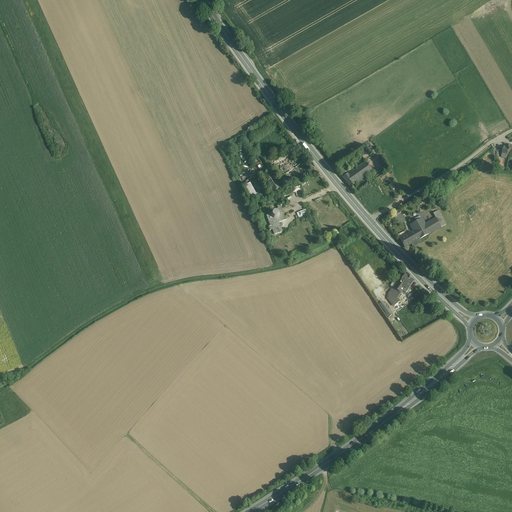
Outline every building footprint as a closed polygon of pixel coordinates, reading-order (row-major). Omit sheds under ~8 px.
[(260,157),(254,161),(260,170),(266,166),(260,157)] [(366,162),(348,175),(355,184),(373,172),(366,162)] [(269,171),(262,176),(273,193),(280,188),(269,171)] [(258,199),(250,183),(242,187),(251,203),(258,199)] [(297,187),(283,194),(285,198),(299,192),(297,187)] [(286,220),(282,210),(278,211),(280,214),(279,216),(278,218),(276,219),(274,219),(272,218),(271,216),(270,214),(266,216),(270,226),(279,223),(286,220)] [(279,216),(280,214),(278,211),(277,211),(275,210),(273,211),(271,212),(270,214),(271,216),(272,218),(274,219),(276,219),(278,218),(279,216)] [(268,227),(270,226),(266,216),(270,214),(269,211),(265,213),(262,217),(266,227),(268,227)] [(443,220),(438,211),(433,214),(435,218),(438,223),(443,220)] [(438,223),(435,218),(425,224),(428,229),(438,223)] [(414,223),(410,226),(413,231),(418,240),(430,234),(428,229),(425,224),(422,219),(414,223)] [(438,223),(428,229),(430,234),(446,225),(443,220),(438,223)] [(280,226),(279,223),(270,226),(268,227),(269,231),(272,230),(274,235),(283,232),(283,230),(289,228),(288,223),(280,226)] [(413,231),(400,239),(405,248),(411,244),(413,247),(420,243),(418,240),(413,231)] [(414,281),(405,275),(400,282),(405,286),(402,291),(405,293),(409,289),(409,288),(414,281)] [(405,286),(400,282),(399,281),(393,288),(397,290),(400,293),(402,291),(405,286)] [(397,290),(394,293),(393,293),(391,295),(392,296),(396,299),(397,299),(400,293),(397,290)] [(382,302),(379,304),(389,317),(392,315),(382,302)]
